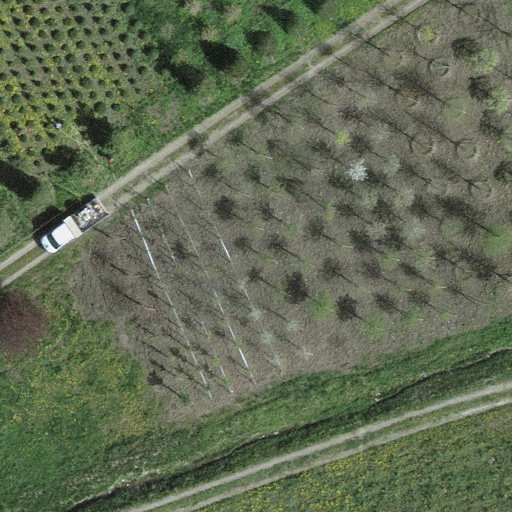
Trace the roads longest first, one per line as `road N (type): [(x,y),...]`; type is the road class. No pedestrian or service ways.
road 1 (track): [(406,0),(0,276)]
road 2 (track): [(149,511),(511,392)]
